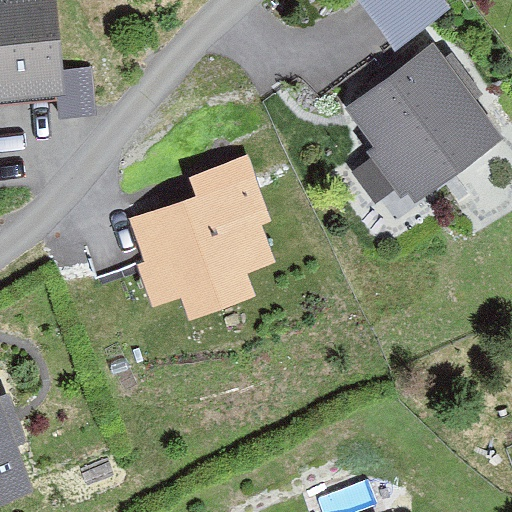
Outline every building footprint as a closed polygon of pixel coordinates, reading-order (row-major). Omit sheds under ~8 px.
[(0,0),(0,84),(56,79),(56,72),(48,0),(0,0)] [(446,2),(444,0),(368,0),(397,39),(446,2)] [(430,50),(360,103),(389,142),(382,148),(404,178),(440,151),(448,162),(490,131),(430,50)] [(89,107),(86,69),(56,72),(56,79),(59,110),(89,107)] [(259,209),(248,181),(135,222),(159,286),(187,276),(196,299),(243,282),(234,259),(262,248),(249,212),(259,209)] [(0,486),(21,479),(0,421),(0,486)]
